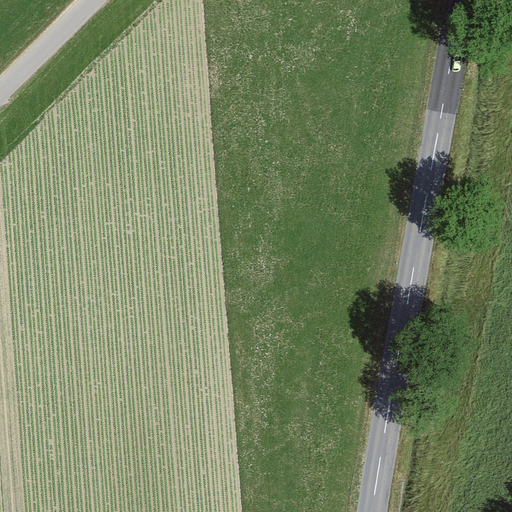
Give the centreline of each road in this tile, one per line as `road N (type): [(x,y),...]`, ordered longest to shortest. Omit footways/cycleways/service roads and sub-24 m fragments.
road 1 (secondary): [(460,0),(372,511)]
road 2 (unclassified): [(97,0),(0,95)]
